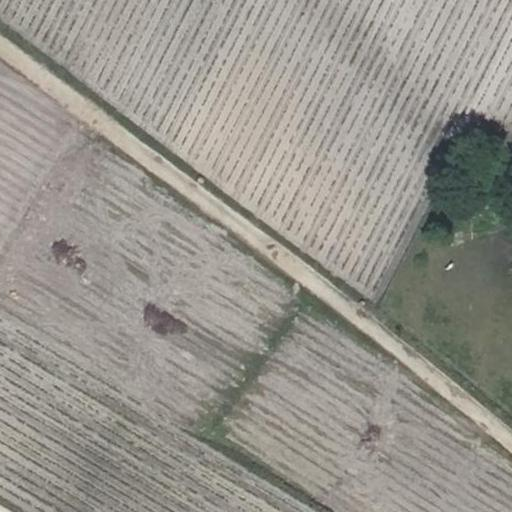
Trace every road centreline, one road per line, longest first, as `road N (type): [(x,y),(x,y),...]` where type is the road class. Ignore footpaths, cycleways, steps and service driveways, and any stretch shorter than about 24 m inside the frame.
road 1 (track): [(0,36),(384,330),(511,441)]
road 2 (track): [(65,86),(0,211)]
